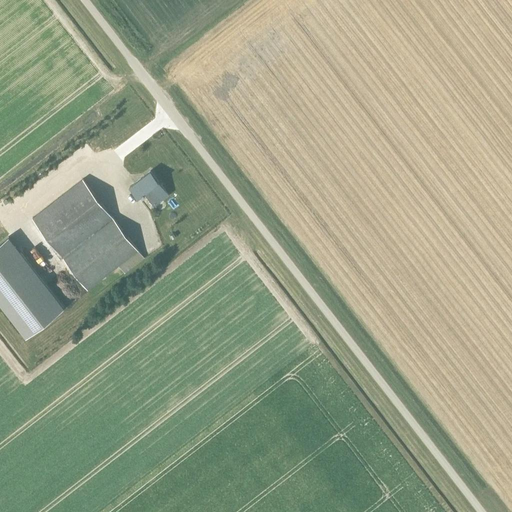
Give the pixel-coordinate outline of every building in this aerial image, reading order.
[(161,200),(168,194),(150,171),(130,187),(138,197),(143,193),(144,195),(145,194),(144,192),(150,187),(161,200)] [(62,256),(112,217),(83,179),(32,218),(62,256)] [(31,214),(44,205),(41,201),(28,210),(31,214)] [(88,289),(118,265),(138,250),(112,217),(62,256),(88,289)] [(0,243),(0,303),(26,337),(64,308),(9,236),(0,243)] [(138,250),(118,265),(125,273),(144,258),(138,250)]
